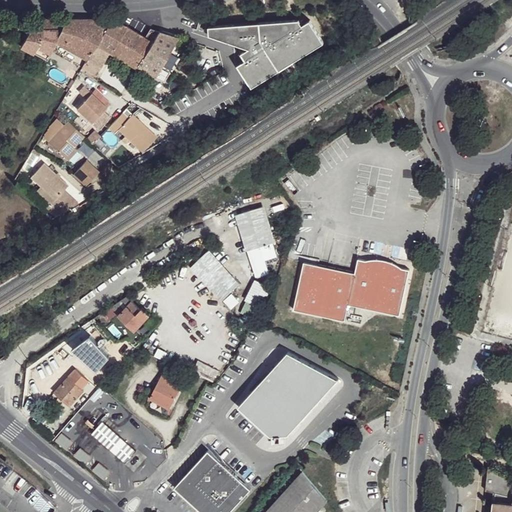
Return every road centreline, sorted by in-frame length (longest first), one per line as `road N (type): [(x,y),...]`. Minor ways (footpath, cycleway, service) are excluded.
road 1 (secondary): [(418,511),(432,360),(477,199),(506,152)]
road 2 (secondary): [(451,149),(453,185),(401,471),(403,511)]
road 3 (unknown): [(166,0),(226,50),(227,77),(169,112),(130,94)]
road 4 (secondary): [(111,511),(0,417)]
